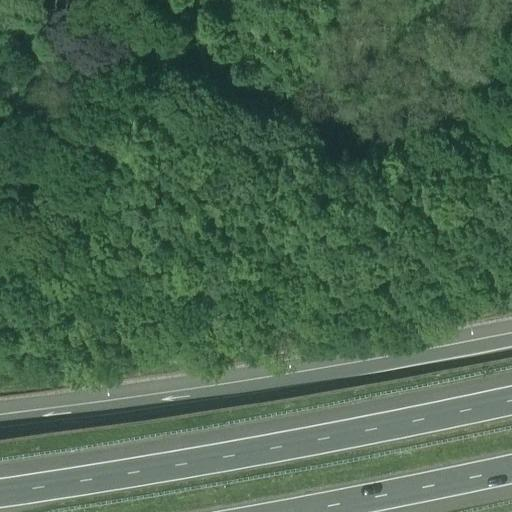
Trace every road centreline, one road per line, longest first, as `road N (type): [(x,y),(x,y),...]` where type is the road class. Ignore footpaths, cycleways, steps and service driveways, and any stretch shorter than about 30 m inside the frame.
road 1 (motorway): [(511,397),(0,491)]
road 2 (motorway): [(511,341),(296,381),(0,421)]
road 3 (motorway): [(305,511),(511,470)]
